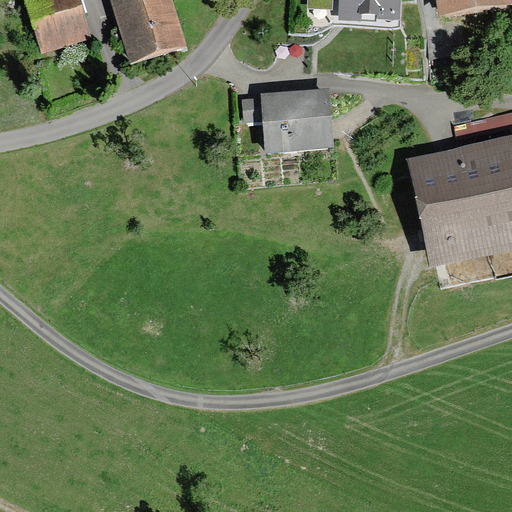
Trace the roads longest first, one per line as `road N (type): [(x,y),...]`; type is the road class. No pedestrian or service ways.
road 1 (unclassified): [(511,330),(335,389),(217,402),(112,375),(0,287)]
road 2 (residential): [(243,0),(171,78),(85,123),(0,142)]
